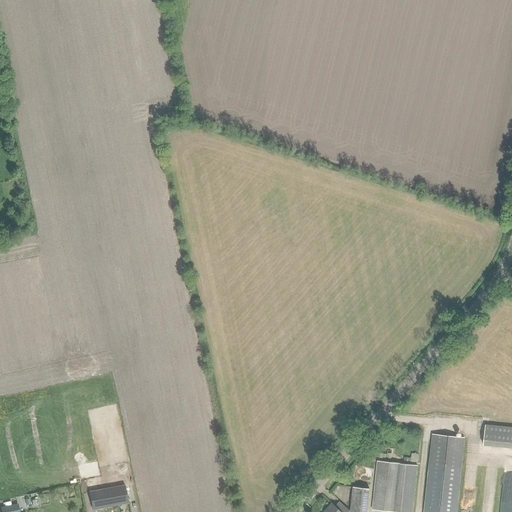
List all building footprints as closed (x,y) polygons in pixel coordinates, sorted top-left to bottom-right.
[(511,427),(485,425),(483,445),(511,448),(511,427)] [(434,434),(431,463),(425,511),(458,511),(466,437),(434,434)] [(380,461),(375,510),(398,511),(413,511),(419,465),(401,463),(380,461)] [(90,464),(79,466),(82,480),(92,478),(90,464)] [(129,503),(126,487),(90,493),(93,509),(129,503)] [(367,511),(370,488),(353,487),(350,511),(340,501),(335,506),(332,504),(325,511),(367,511)]
